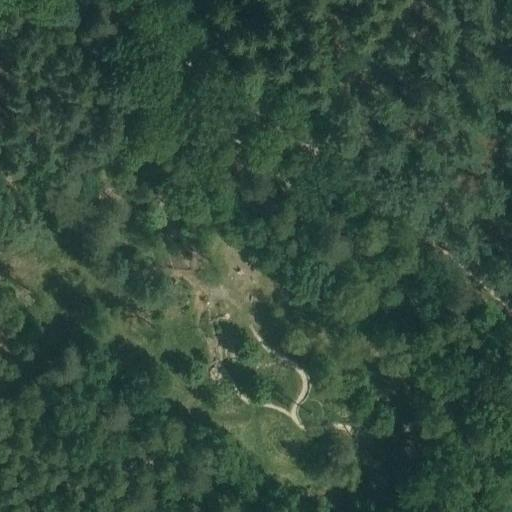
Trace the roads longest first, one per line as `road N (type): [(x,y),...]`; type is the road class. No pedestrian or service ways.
road 1 (track): [(105,0),(370,185),(511,316)]
road 2 (track): [(168,43),(79,199),(38,209),(0,194)]
